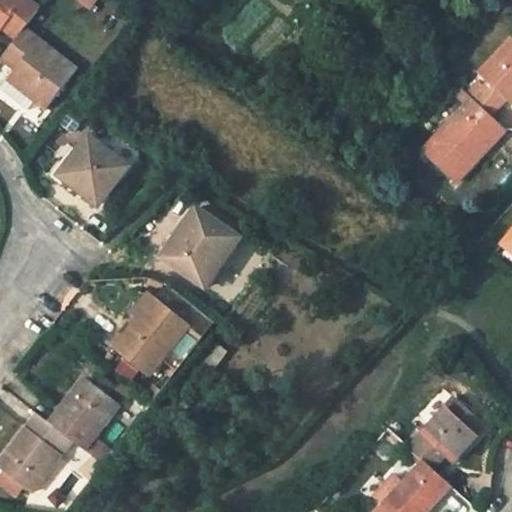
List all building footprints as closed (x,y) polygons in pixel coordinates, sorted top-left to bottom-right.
[(0,0),(0,31),(3,28),(16,39),(24,29),(40,8),(29,0),(0,0)] [(78,0),(93,10),(100,0),(78,0)] [(16,69),(9,78),(36,99),(48,108),(77,70),(24,29),(16,39),(2,57),(16,69)] [(487,82),(507,100),(511,104),(511,103),(511,42),(480,75),(487,82)] [(36,99),(9,78),(0,88),(28,110),(36,99)] [(482,87),(501,105),(507,100),(487,82),(482,87)] [(472,100),(490,116),(501,105),(482,87),(478,83),(467,95),(472,100)] [(507,132),(490,116),(472,100),(422,152),(457,185),(507,132)] [(81,150),(60,176),(99,206),(129,166),(91,137),(81,150)] [(56,181),(60,176),(81,150),(74,145),(50,176),(56,181)] [(162,256),(206,287),(240,239),(197,208),(162,256)] [(185,300),(170,288),(160,299),(176,312),(185,300)] [(134,313),(142,318),(157,300),(150,294),(134,313)] [(152,373),(163,360),(178,372),(205,339),(157,300),(142,318),(119,346),(152,373)] [(205,362),(214,370),(230,353),(220,344),(205,362)] [(120,405),(109,396),(97,387),(86,378),(50,423),(73,441),(84,449),(120,405)] [(104,379),(97,387),(109,396),(116,388),(104,379)] [(424,461),(434,470),(447,456),(455,462),(486,427),(455,400),(411,449),(424,461)] [(0,466),(10,475),(21,483),(32,493),(73,441),(50,423),(38,414),(0,463),(0,466)] [(106,444),(95,458),(104,465),(115,452),(106,444)] [(92,481),(104,465),(95,458),(93,457),(80,472),(92,481)] [(427,511),(452,486),(434,470),(424,461),(377,511),(427,511)] [(15,491),(21,483),(10,475),(4,482),(15,491)]
